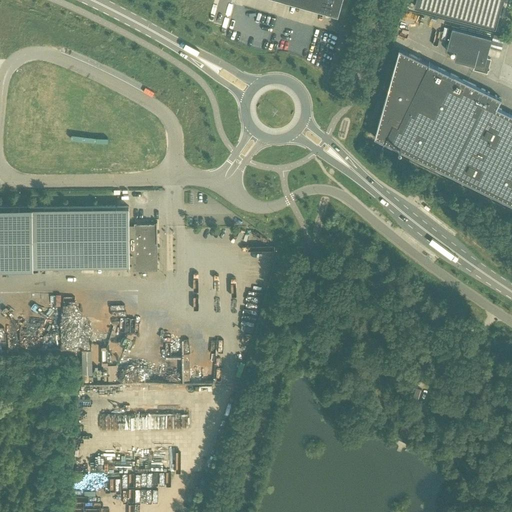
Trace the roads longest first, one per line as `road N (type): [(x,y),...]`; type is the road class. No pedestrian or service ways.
road 1 (unclassified): [(222,184),(259,208),(309,190),(338,193),(511,322)]
road 2 (secondary): [(300,127),(511,293)]
road 3 (unclassified): [(0,77),(21,56),(49,53),(157,108),(174,143)]
road 4 (secondary): [(90,0),(252,91)]
road 5 (unclassified): [(175,177),(14,182),(0,167)]
